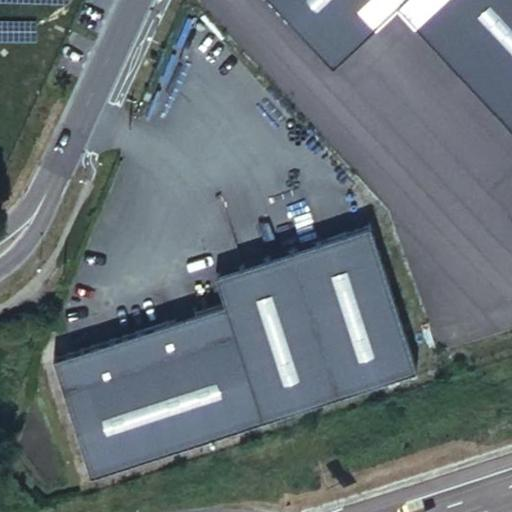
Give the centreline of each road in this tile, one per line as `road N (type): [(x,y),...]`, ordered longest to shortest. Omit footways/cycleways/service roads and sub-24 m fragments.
road 1 (tertiary): [(135,0),(62,154)]
road 2 (tertiary): [(0,268),(40,223),(62,154)]
